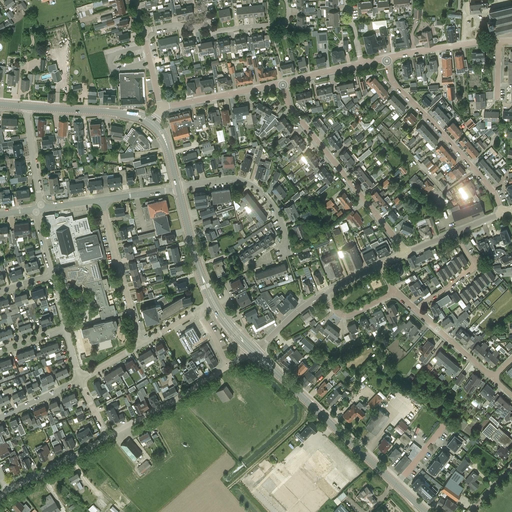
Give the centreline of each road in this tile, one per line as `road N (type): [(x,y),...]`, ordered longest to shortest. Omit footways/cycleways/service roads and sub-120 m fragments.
road 1 (residential): [(406,252),(289,107),(282,82)]
road 2 (residential): [(503,213),(493,190),(393,84),(386,58)]
road 3 (secondary): [(396,484),(273,370)]
road 4 (residential): [(286,255),(278,216),(253,186),(223,179),(177,187)]
road 5 (residential): [(141,343),(101,200)]
road 6 (residential): [(106,437),(228,365)]
road 7 (residential): [(161,106),(282,82)]
